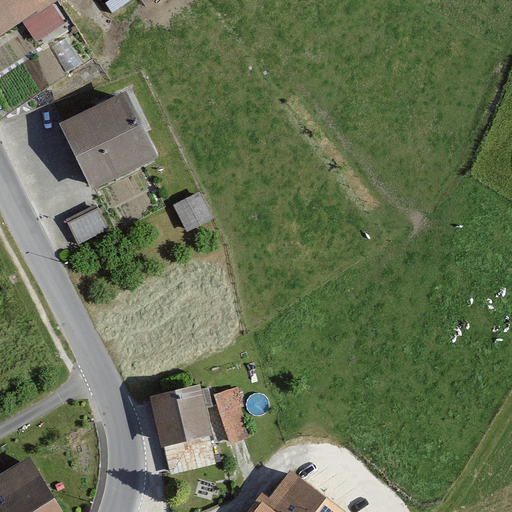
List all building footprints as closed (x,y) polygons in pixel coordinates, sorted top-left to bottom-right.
[(0,0),(0,33),(49,0),(0,0)] [(130,92),(67,121),(95,184),(159,155),(130,92)] [(198,189),(172,201),(186,228),(211,215),(198,189)] [(96,202),(66,217),(77,241),(107,227),(96,202)] [(202,382),(152,391),(167,471),(217,462),(214,442),(203,394),(202,382)] [(236,387),(203,394),(214,442),(246,435),(236,387)] [(67,511),(33,453),(0,472),(0,511),(67,511)] [(260,490),(243,511),(352,511),(292,466),(268,496),(260,490)]
